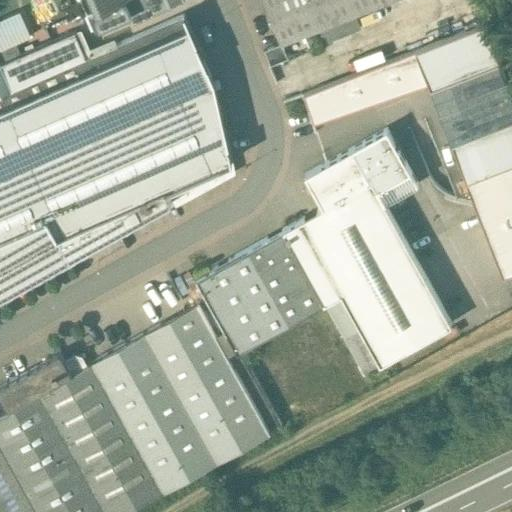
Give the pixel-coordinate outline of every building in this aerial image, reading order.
[(94,0),(96,3),(101,0),(112,0),(113,1),(108,3),(115,21),(150,6),(153,14),(171,6),(168,0),(94,0)] [(264,0),(281,42),(282,42),(317,28),(317,27),(353,13),(386,0),(264,0)] [(0,92),(0,294),(173,198),(168,188),(233,159),(216,79),(186,12),(13,87),(0,92)] [(353,13),(317,27),(317,28),(323,43),(323,42),(323,43),(359,28),(353,13)] [(511,92),(484,22),(416,49),(428,82),(452,142),(511,118),(511,92)] [(281,42),(265,49),(271,64),(288,57),(282,42),(281,42)] [(416,49),(304,93),(314,121),(428,82),(416,49)] [(0,92),(13,87),(0,56),(0,92)] [(511,118),(452,142),(467,180),(511,162),(511,118)] [(387,127),(306,172),(309,177),(306,180),(310,188),(314,187),(324,204),(372,177),(378,187),(411,169),(387,127)] [(511,162),(467,180),(503,274),(511,270),(511,162)] [(411,169),(378,187),(385,201),(418,182),(411,169)] [(324,204),(302,217),(381,360),(452,321),(385,201),(378,187),(372,177),(324,204)] [(381,360),(302,217),(285,227),(326,300),(364,370),(381,360)] [(285,227),(198,275),(239,348),(326,300),(285,227)] [(199,301),(93,358),(166,488),(271,430),(199,301)] [(122,511),(166,488),(93,358),(86,362),(81,354),(76,354),(66,359),(61,350),(0,384),(0,390),(9,406),(0,411),(0,438),(40,511),(122,511)] [(40,511),(0,438),(0,511),(40,511)]
